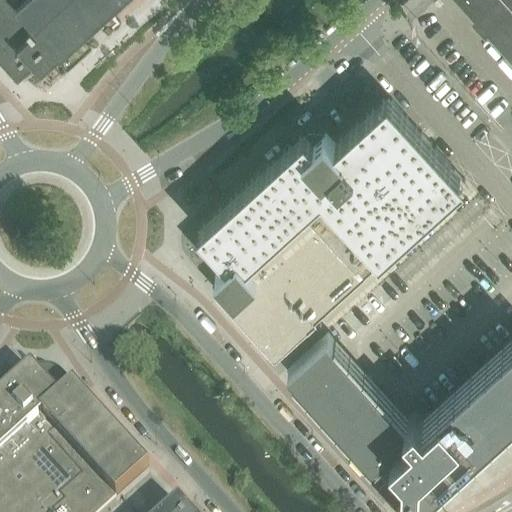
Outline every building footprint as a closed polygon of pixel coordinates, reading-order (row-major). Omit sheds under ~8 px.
[(0,0),(0,52),(19,73),(37,57),(42,63),(112,0),(0,0)] [(511,0),(457,0),(511,60),(511,0)] [(466,179),(435,145),(388,94),(335,142),(325,132),(315,141),(305,131),(198,227),(227,259),(217,269),(225,278),(214,287),(275,355),(318,316),(316,315),(466,179)] [(394,303),(391,300),(379,286),(336,325),(351,342),(394,303)] [(511,339),(425,418),(416,409),(407,418),(328,332),(288,367),(294,374),(293,375),(374,466),(397,489),(400,492),(403,492),(403,497),(407,501),(416,502),(420,498),(421,493),(424,493),(427,490),(427,491),(511,414),(511,339)] [(36,373),(34,374),(32,371),(0,400),(0,511),(107,511),(150,473),(63,378),(61,376),(60,375),(58,374),(54,372),(50,371),(48,371),(46,371),(42,371),(40,372),(38,372),(36,373)]
